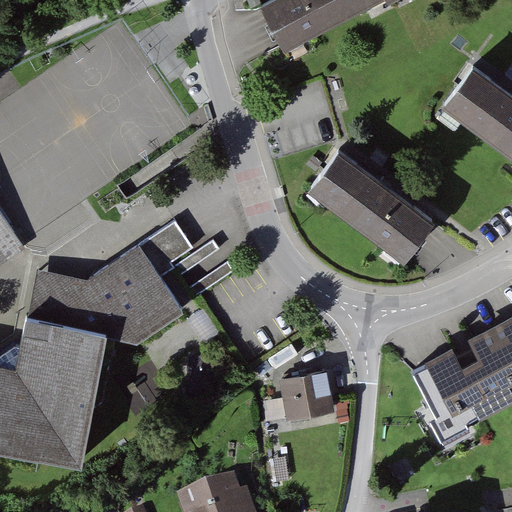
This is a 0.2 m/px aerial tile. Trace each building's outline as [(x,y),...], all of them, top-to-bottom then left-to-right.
[(262,0),(285,45),(375,0),(262,0)] [(511,88),(471,59),(442,100),(511,150),(511,88)] [(338,143),(308,184),(404,253),(433,212),(338,143)] [(0,267),(29,250),(0,199),(0,267)] [(193,250),(173,222),(86,283),(35,274),(18,363),(0,358),(0,444),(84,460),(106,338),(133,343),(195,305),(171,265),(193,250)] [(209,308),(192,313),(199,335),(216,330),(209,308)] [(511,400),(511,329),(506,318),(462,341),(472,361),(456,370),(445,350),(419,363),(422,369),(408,376),(428,412),(422,415),(436,441),(511,400)] [(325,372),(276,382),(285,423),(333,414),(325,372)] [(231,483),(174,504),(176,511),(251,511),(245,495),(237,498),(231,483)]
